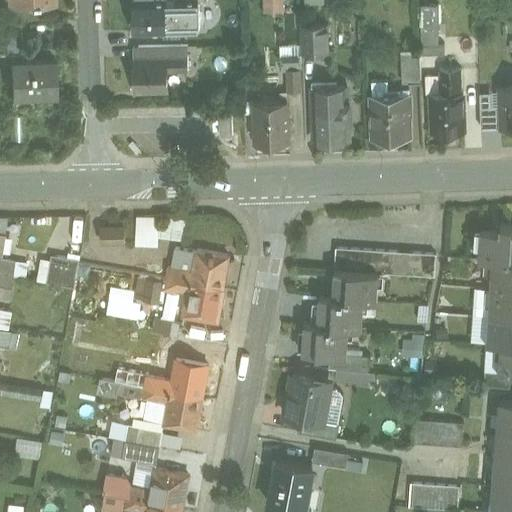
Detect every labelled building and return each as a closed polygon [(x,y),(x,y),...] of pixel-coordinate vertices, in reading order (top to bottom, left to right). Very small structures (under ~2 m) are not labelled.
[(199,3),(199,0),(134,0),(135,30),(200,29),(200,22),(202,22),(201,3),(199,3)] [(22,17),(0,17),(0,54),(23,53),(22,17)] [(328,24),(302,25),(303,53),(329,52),(328,24)] [(440,25),(424,25),(423,62),(439,63),(440,25)] [(278,63),(296,62),(295,43),(277,44),(278,63)] [(183,44),(139,45),(140,57),(166,56),(166,55),(183,54),(183,44)] [(418,50),(403,50),(404,82),(419,82),(418,50)] [(166,55),(166,56),(140,57),(136,57),(137,89),(169,88),(168,69),(190,68),(189,54),(183,54),(166,55)] [(57,59),(12,61),(14,94),(58,92),(57,59)] [(463,94),(463,69),(441,69),(442,95),(432,95),(432,129),(466,129),(466,94),(463,94)] [(300,70),(288,71),(289,90),(301,90),(300,70)] [(345,85),(321,86),(322,107),(315,108),(315,106),(314,107),(315,140),(348,138),(347,119),(351,119),(350,102),(346,102),(345,85)] [(511,85),(503,86),(503,106),(504,128),(511,127),(511,85)] [(411,93),(385,94),(384,97),(374,97),(374,94),(372,94),(374,136),(409,135),(409,114),(412,114),(411,93)] [(289,101),(255,102),(256,142),(290,141),(289,101)] [(214,114),(214,134),(233,134),(233,114),(214,114)] [(131,213),(130,243),(156,244),(156,236),(178,237),(179,217),(157,215),(157,214),(131,213)] [(502,228),(483,227),(482,255),(494,256),(511,257),(511,221),(503,221),(502,228)] [(126,240),(126,226),(102,226),(102,240),(126,240)] [(375,249),(337,247),(336,268),(374,270),(375,249)] [(230,255),(199,249),(194,271),(170,266),(168,276),(224,287),(230,255)] [(437,252),(375,249),(374,270),(380,271),(436,274),(437,252)] [(80,258),(57,254),(52,282),(75,286),(80,258)] [(511,257),(494,256),(492,285),(511,286),(511,257)] [(17,260),(0,257),(0,272),(14,275),(17,260)] [(374,270),(336,268),(334,296),(364,298),(378,299),(380,271),(374,270)] [(14,275),(0,272),(0,284),(13,287),(15,275),(14,275)] [(224,287),(168,276),(166,287),(190,292),(186,314),(218,320),(224,287)] [(163,282),(141,278),(137,297),(160,301),(163,282)] [(511,286),(492,285),(490,313),(511,314),(511,286)] [(334,296),(321,295),(320,314),(314,313),(314,315),(319,316),(319,323),(350,325),(363,326),(364,298),(334,296)] [(511,314),(490,313),(488,340),(502,341),(511,341),(511,314)] [(184,323),(155,318),(153,330),(182,335),(184,323)] [(319,323),(306,323),(305,338),(300,338),(300,340),(305,340),(304,351),(332,353),(348,355),(348,352),(350,325),(319,323)] [(419,353),(421,334),(401,333),(400,351),(419,353)] [(511,341),(502,341),(500,370),(511,371),(511,341)] [(371,355),(348,352),(348,355),(332,353),(330,365),(339,366),(369,370),(371,355)] [(209,365),(178,359),(174,380),(149,375),(147,386),(203,396),(209,365)] [(369,370),(339,366),(338,376),(368,379),(369,370)] [(150,373),(120,367),(117,379),(147,386),(149,375),(150,373)] [(511,371),(500,370),(486,369),(485,383),(511,385),(511,371)] [(316,377),(294,373),(287,413),(301,416),(324,420),(324,419),(330,385),(316,383),(316,380),(315,380),(316,377)] [(147,386),(121,381),(119,394),(169,403),(165,423),(197,429),(203,396),(147,386)] [(511,398),(502,398),(498,454),(511,455),(511,398)] [(324,420),(301,416),(298,430),(337,436),(339,422),(324,419),(324,420)] [(465,421),(417,418),(416,441),(464,444),(465,421)] [(164,429),(129,423),(126,439),(161,445),(164,429)] [(161,445),(126,439),(123,456),(158,462),(161,445)] [(350,453),(316,448),(314,461),(348,466),(350,453)] [(511,455),(498,454),(496,482),(511,483),(511,455)] [(313,466),(279,459),(270,502),(305,509),(313,466)] [(190,473),(156,467),(152,489),(131,485),(127,477),(108,473),(105,491),(126,495),(126,496),(183,506),(190,473)] [(461,484),(412,480),(411,504),(459,508),(461,484)] [(511,483),(496,482),(493,511),(499,511),(511,511),(511,483)] [(181,511),(183,506),(126,496),(124,506),(149,511),(148,511),(181,511)] [(19,511),(21,504),(6,502),(4,511),(19,511)]
